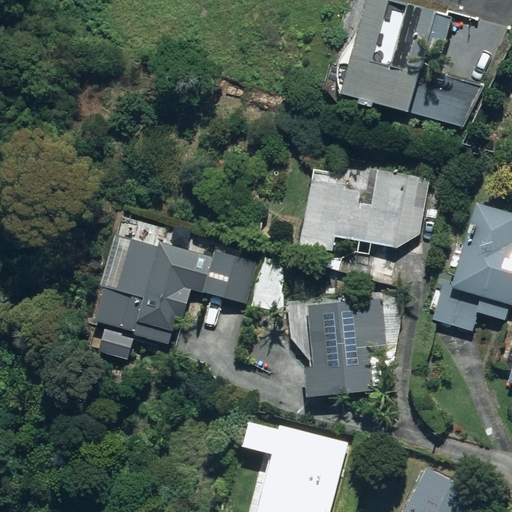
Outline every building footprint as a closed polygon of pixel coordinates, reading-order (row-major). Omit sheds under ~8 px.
[(465,126),(483,91),(427,75),(436,45),(451,49),(460,16),(404,0),(373,0),(347,91),(367,97),(365,102),(381,107),(382,103),(465,126)] [(403,246),(424,233),(433,176),(375,166),(370,191),(350,187),(352,175),(317,169),(304,246),(338,252),(341,236),(403,246)] [(511,211),(481,202),(457,276),(443,272),(432,307),(439,310),(436,319),(476,332),(483,310),(509,319),(511,308),(511,372),(509,380),(511,381),(511,211)] [(165,248),(122,233),(104,284),(109,285),(98,319),(113,324),(104,350),(131,360),(141,332),(173,343),(183,315),(186,316),(197,285),(247,302),(260,264),(220,251),(217,260),(167,242),(165,248)] [(312,356),(311,396),(391,388),(399,363),(405,297),(340,276),(340,279),(270,257),(255,304),(286,314),(288,318),(289,322),(291,326),(293,329),(295,333),(297,337),(299,340),(302,344),(304,347),(307,351),(310,354),(312,356)] [(266,493),(248,488),(244,502),(263,507),(261,511),(334,511),(352,443),(283,425),(281,436),(252,429),(247,446),(276,453),(266,493)] [(453,511),(424,482),(409,511),(453,511)]
